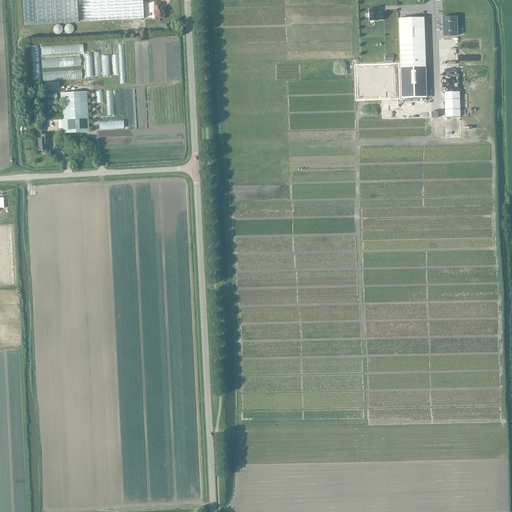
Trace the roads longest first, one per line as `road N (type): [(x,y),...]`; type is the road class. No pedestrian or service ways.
road 1 (unclassified): [(191,169),(212,511)]
road 2 (unclassified): [(0,180),(191,169)]
road 3 (unclassified): [(186,0),(191,169)]
